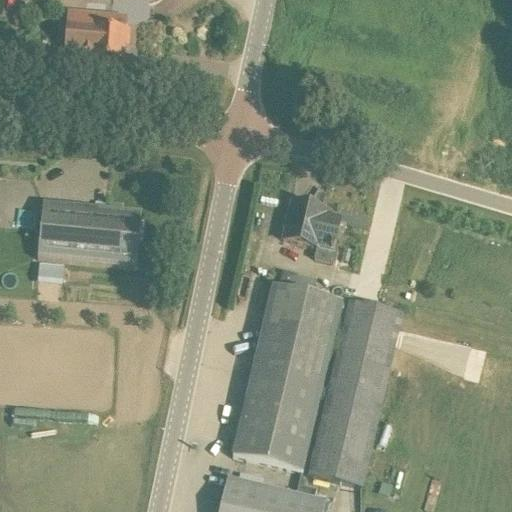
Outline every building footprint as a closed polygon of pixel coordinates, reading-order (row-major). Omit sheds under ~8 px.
[(122,64),(124,49),(128,49),(129,35),(127,35),(128,23),(96,20),(96,21),(70,19),(69,31),(68,31),(66,54),(93,56),(93,61),(122,64)] [(142,217),(107,213),(108,205),(95,204),(95,212),(44,207),(38,262),(46,263),(136,272),(142,217)] [(341,223),(325,219),(326,215),(292,207),(284,244),(316,252),(315,263),(334,267),(337,254),(334,253),(341,223)] [(39,266),(38,281),(62,284),(64,269),(39,266)] [(282,274),(279,288),(294,291),(297,277),(282,274)] [(342,306),(322,299),(273,287),(232,461),(301,478),(342,306)] [(403,318),(350,305),(327,398),(308,479),(360,492),(403,318)] [(297,499),(227,483),(220,511),(323,511),(325,506),(315,503),(297,499)] [(379,498),(389,501),(393,489),(382,486),(379,498)] [(300,489),(297,499),(315,503),(317,493),(300,489)]
